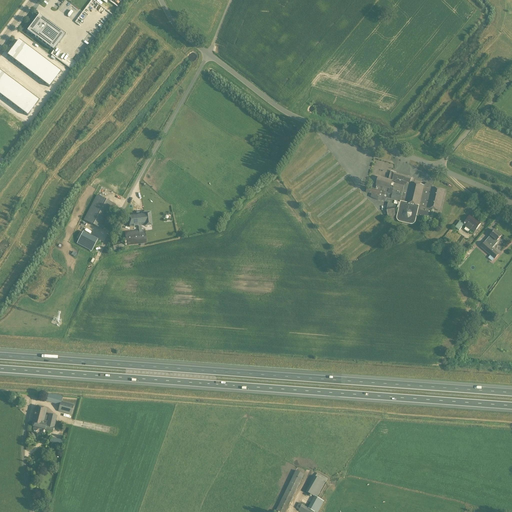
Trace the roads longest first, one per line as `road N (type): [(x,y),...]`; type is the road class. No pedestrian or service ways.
road 1 (motorway): [(0,368),(511,405)]
road 2 (motorway): [(511,393),(0,357)]
road 3 (unclassified): [(438,168),(280,109),(176,28),(161,0)]
road 4 (track): [(0,295),(65,186),(191,40)]
road 5 (track): [(0,188),(142,0)]
